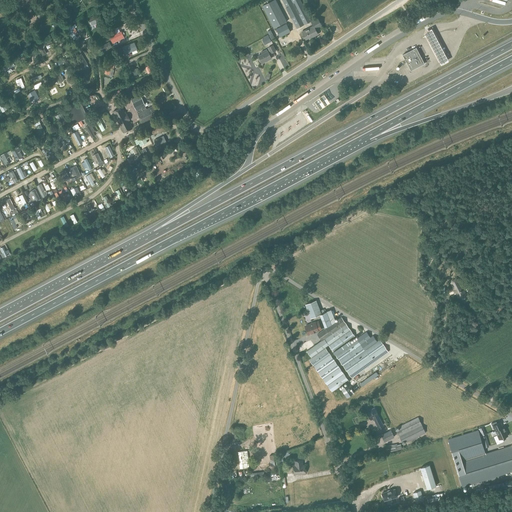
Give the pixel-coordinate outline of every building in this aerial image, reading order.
[(274,28),(287,21),(275,0),(273,0),(262,6),(274,28)] [(311,21),(300,0),(282,0),(297,28),(311,21)] [(95,19),(97,23),(101,21),(97,14),(88,18),(89,22),(95,19)] [(311,38),(318,34),(315,29),(322,25),(318,18),(311,22),(314,26),(302,32),(306,39),(311,37),(311,38)] [(290,31),(286,24),(276,29),(280,37),(290,31)] [(73,39),(77,38),(71,26),(67,28),(73,39)] [(431,28),(425,33),(440,64),(448,60),(431,28)] [(43,32),(39,34),(42,39),(51,33),(49,31),(44,34),(43,32)] [(123,39),(123,38),(122,36),(124,36),(121,31),(112,36),(115,42),(123,39)] [(305,41),(307,44),(319,38),(318,35),(305,41)] [(55,37),(53,39),(58,46),(61,44),(55,37)] [(45,42),(37,45),(42,56),(46,54),(43,46),(46,44),(45,42)] [(109,42),(99,47),(100,50),(107,47),(108,49),(112,47),(109,42)] [(126,55),(138,50),(135,43),(123,48),(126,55)] [(411,71),(425,64),(416,48),(403,55),(411,71)] [(268,51),(266,49),(261,52),(262,54),(258,56),(259,58),(258,58),(260,62),(261,61),(262,63),(271,58),(268,51)] [(83,66),(87,64),(82,55),(77,57),(83,66)] [(132,77),(137,75),(134,66),(129,68),(132,77)] [(58,84),(62,81),(58,73),(53,76),(58,84)] [(127,92),(133,89),(129,81),(123,84),(127,92)] [(32,102),(36,99),(32,91),(27,93),(32,102)] [(140,95),(131,99),(138,113),(143,123),(158,115),(153,106),(147,109),(145,106),(146,106),(140,95)] [(323,95),(314,102),(319,110),(329,103),(323,95)] [(66,106),(74,123),(87,117),(79,100),(66,106)] [(113,112),(123,132),(132,128),(129,121),(130,120),(127,114),(126,114),(122,107),(113,112)] [(60,125),(66,122),(61,113),(58,115),(60,119),(58,121),(60,125)] [(40,136),(45,133),(41,124),(35,126),(40,136)] [(90,124),(85,127),(91,138),(95,136),(92,132),(94,131),(90,124)] [(18,126),(10,129),(14,138),(22,134),(18,126)] [(78,133),(73,135),(78,145),(81,143),(78,137),(80,136),(78,133)] [(140,146),(148,142),(146,140),(149,139),(146,134),(135,141),(137,145),(139,144),(140,146)] [(58,141),(62,139),(60,135),(53,139),(58,148),(62,146),(58,141)] [(157,147),(167,142),(163,136),(154,140),(157,147)] [(47,151),(52,149),(50,145),(42,150),(48,160),(51,158),(47,151)] [(130,145),(124,148),(127,155),(133,152),(130,145)] [(133,163),(143,157),(137,146),(132,149),(136,155),(131,158),(133,163)] [(6,166),(10,164),(4,155),(1,156),(6,166)] [(143,161),(132,167),(133,170),(145,164),(143,161)] [(76,165),(73,167),(78,177),(81,176),(76,165)] [(20,167),(16,169),(21,179),(23,179),(25,177),(20,167)] [(12,170),(2,174),(8,186),(12,184),(8,175),(14,173),(12,170)] [(125,180),(123,181),(126,188),(124,189),(126,194),(131,192),(125,180)] [(41,184),(37,186),(43,198),(47,196),(46,194),(47,193),(46,191),(45,191),(41,184)] [(35,189),(31,191),(37,203),(41,201),(35,189)] [(66,194),(64,195),(61,190),(59,192),(64,202),(67,201),(65,198),(68,197),(66,194)] [(23,207),(27,205),(21,194),(19,195),(22,202),(21,203),(23,207)] [(107,196),(103,198),(108,207),(112,205),(107,196)] [(10,198),(6,200),(11,210),(15,208),(10,198)] [(88,221),(96,217),(90,204),(86,206),(90,213),(88,214),(89,216),(86,217),(88,221)] [(8,250),(5,251),(3,247),(1,248),(3,253),(0,254),(2,258),(7,256),(6,254),(9,253),(8,250)] [(451,283),(454,290),(453,290),(455,294),(456,294),(458,298),(461,298),(465,297),(466,295),(458,279),(455,278),(452,280),(451,283)] [(316,300),(305,304),(311,318),(321,315),(321,314),(316,300)] [(321,314),(321,315),(325,327),(335,320),(334,317),(330,319),(327,312),(321,314)] [(323,339),(324,338),(351,377),(388,351),(379,339),(364,349),(356,338),(352,341),(350,338),(354,335),(341,316),(335,320),(325,327),(317,333),(321,339),(323,339)] [(307,330),(308,331),(309,333),(320,329),(318,324),(316,325),(315,322),(306,326),(307,327),(306,328),(307,330)] [(348,380),(330,354),(326,347),(320,351),(316,345),(307,350),(312,357),(309,359),(332,392),(348,380)] [(383,425),(374,408),(367,412),(371,419),(373,418),(378,427),(383,425)] [(426,433),(418,417),(396,428),(403,444),(426,433)] [(497,422),(491,423),(494,429),(495,428),(496,431),(497,430),(498,434),(493,436),(497,444),(504,441),(503,441),(502,438),(508,435),(504,427),(503,428),(500,422),(497,423),(497,422)] [(381,435),(385,442),(394,437),(391,430),(381,435)] [(476,434),(448,442),(463,487),(511,471),(511,448),(484,458),(476,434)] [(396,451),(402,449),(401,444),(398,445),(397,444),(394,444),(385,446),(386,453),(396,451)] [(247,450),(237,452),(239,467),(249,466),(247,450)] [(294,466),(295,475),(305,473),(304,465),(303,465),(302,460),(294,461),(295,466),(294,466)] [(420,468),(421,468),(427,489),(436,486),(430,465),(420,468)] [(272,481),(283,480),(283,476),(281,476),(281,473),(276,473),(276,472),(271,473),(271,472),(270,472),(271,476),(272,481)] [(490,492),(500,489),(498,483),(489,485),(489,486),(490,492)] [(383,497),(384,501),(397,497),(395,489),(382,493),(382,494),(383,497)] [(421,491),(413,493),(416,503),(424,500),(421,491)]
